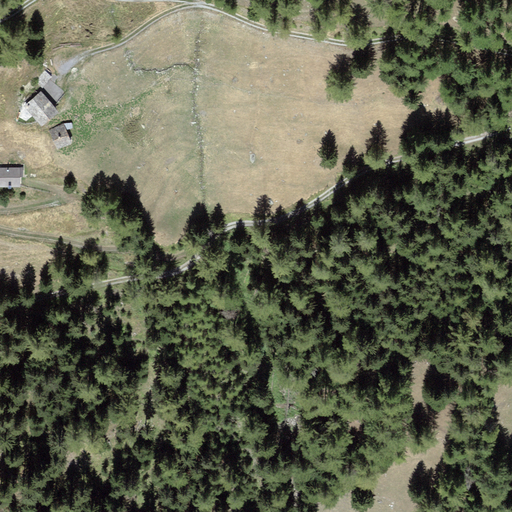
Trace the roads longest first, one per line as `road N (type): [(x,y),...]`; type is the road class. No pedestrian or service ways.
road 1 (track): [(0,307),(173,271),(226,227),(305,206),(376,164),(511,121)]
road 2 (track): [(511,53),(418,37),(329,41),(185,0)]
road 3 (track): [(0,229),(159,256),(211,242)]
road 4 (track): [(62,77),(85,55),(198,2)]
